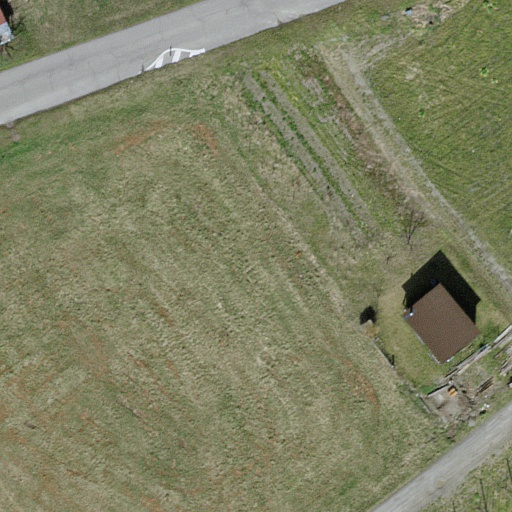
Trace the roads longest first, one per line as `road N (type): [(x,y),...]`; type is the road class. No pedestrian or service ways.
road 1 (unclassified): [(266,0),(0,97)]
road 2 (unclassified): [(380,511),(511,410)]
